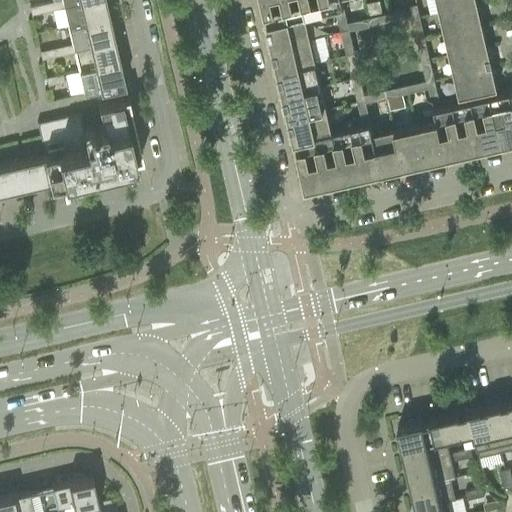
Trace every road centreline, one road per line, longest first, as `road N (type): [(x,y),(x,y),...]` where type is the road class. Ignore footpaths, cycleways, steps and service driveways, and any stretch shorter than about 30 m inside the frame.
road 1 (residential): [(131,0),(167,187),(148,200),(0,235)]
road 2 (secondary): [(511,258),(209,333)]
road 3 (residential): [(511,350),(367,384),(350,402),(349,452),(365,511)]
road 4 (secondary): [(275,346),(511,289)]
road 5 (residential): [(511,172),(287,224)]
road 6 (residential): [(237,0),(287,224)]
road 7 (secondary): [(11,407),(176,373)]
road 8 (secondary): [(11,407),(121,412),(166,440)]
road 9 (unclassified): [(0,482),(87,462),(127,494),(131,511)]
road 10 (secondary): [(118,350),(0,375)]
